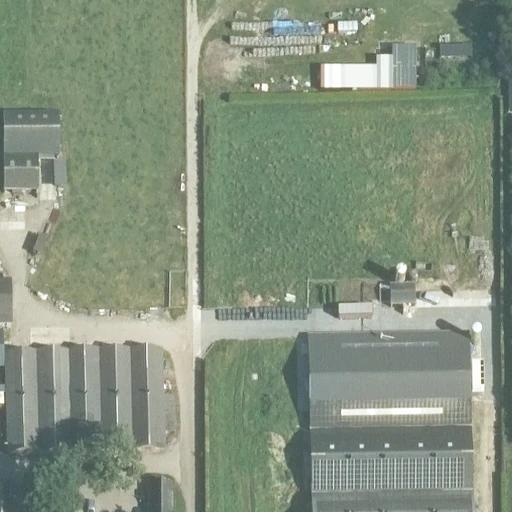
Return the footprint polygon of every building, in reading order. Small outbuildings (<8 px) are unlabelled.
[(354,42),(353,30),(335,31),(335,42),(354,42)] [(320,70),(320,92),(392,92),(392,91),(415,91),(415,50),(392,50),(392,61),(376,61),(376,70),(320,70)] [(58,117),(1,117),(2,161),(2,194),(35,194),(38,194),(38,161),(59,161),(58,117)] [(9,281),(0,281),(0,327),(10,327),(9,281)] [(310,434),(278,435),(279,511),(471,511),(469,336),(308,339),(309,413),(310,434)] [(163,349),(4,354),(6,456),(166,451),(165,434),(176,433),(175,396),(164,396),(163,349)] [(147,484),(146,511),(173,511),(174,485),(147,484)] [(0,486),(0,511),(17,511),(17,486),(0,486)]
